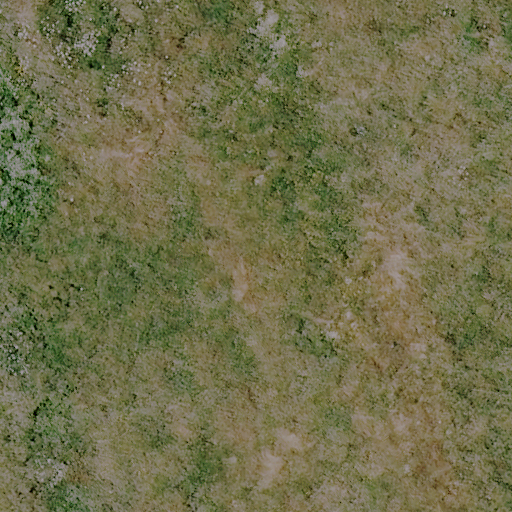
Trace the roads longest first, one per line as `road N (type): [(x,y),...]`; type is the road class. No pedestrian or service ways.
road 1 (secondary): [(249,511),(43,0)]
road 2 (secondary): [(448,0),(511,160)]
